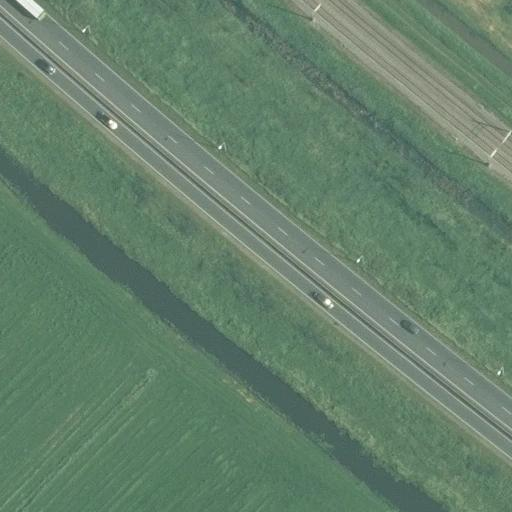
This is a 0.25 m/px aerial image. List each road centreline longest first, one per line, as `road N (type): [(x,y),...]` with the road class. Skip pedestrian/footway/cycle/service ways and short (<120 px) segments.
road 1 (trunk): [(0,25),(259,249),(511,449)]
road 2 (trunk): [(511,412),(13,0)]
